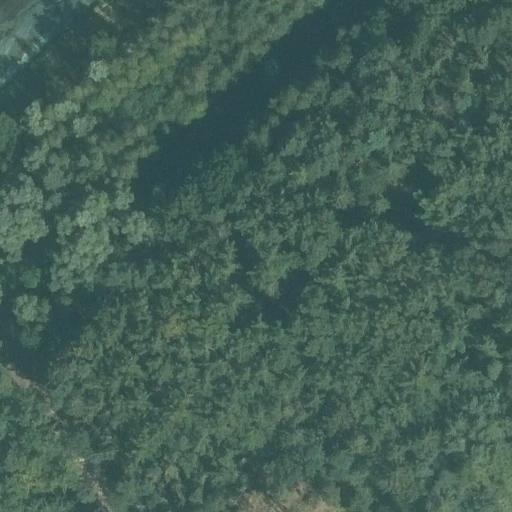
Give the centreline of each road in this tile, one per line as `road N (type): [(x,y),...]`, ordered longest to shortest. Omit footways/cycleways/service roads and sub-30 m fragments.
road 1 (residential): [(0,140),(167,0)]
road 2 (track): [(119,511),(0,340)]
